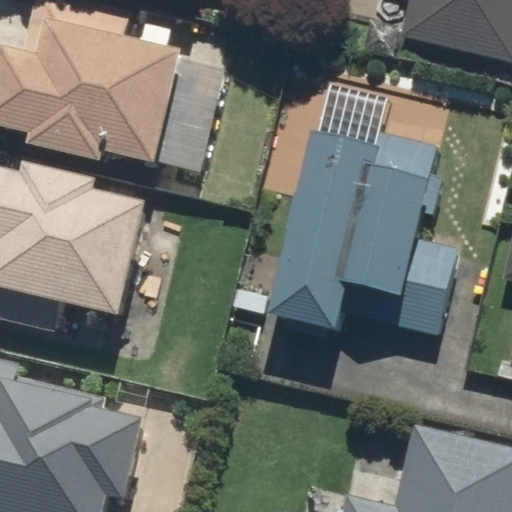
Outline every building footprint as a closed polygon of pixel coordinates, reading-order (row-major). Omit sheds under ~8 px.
[(0,56),(0,143),(25,149),(22,161),(96,178),(98,168),(149,180),(177,64),(123,51),(130,20),(42,0),(35,0),(21,62),(0,56)] [(100,0),(137,9),(139,0),(148,0),(192,10),(194,0),(100,0)] [(511,0),(409,0),(399,46),(511,72),(511,0)] [(319,84),(260,329),(333,347),(339,324),(437,348),(460,255),(415,244),(436,158),(378,144),(388,101),(319,84)] [(12,187),(0,183),(0,330),(56,343),(61,319),(116,331),(142,217),(95,207),(98,194),(15,175),(12,187)] [(511,221),(496,286),(511,289),(511,345),(508,364),(511,364),(511,221)] [(0,511),(102,511),(103,511),(104,511),(119,511),(141,426),(16,394),(21,374),(0,369),(0,511)] [(511,511),(511,453),(412,430),(392,511),(382,511),(343,503),(341,511),(511,511)]
